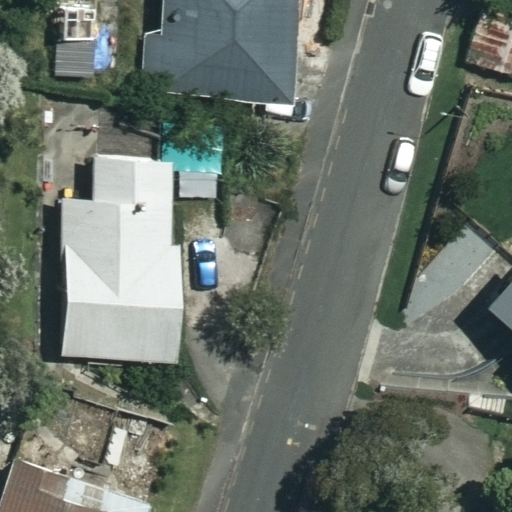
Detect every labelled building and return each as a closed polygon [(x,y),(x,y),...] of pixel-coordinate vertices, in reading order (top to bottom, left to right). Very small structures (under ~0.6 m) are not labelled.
[(275,0),(154,0),(149,85),(269,93),(275,0)] [(511,0),(477,0),(461,59),(511,74),(511,0)] [(163,128),(162,163),(177,163),(176,192),(213,194),(215,129),(163,128)] [(158,149),(82,149),(81,193),(49,192),(48,347),(156,348),(158,149)] [(511,256),(472,304),(511,338),(511,342),(504,352),(511,358),(511,256)] [(131,511),(137,493),(1,455),(0,457),(0,511),(131,511)]
